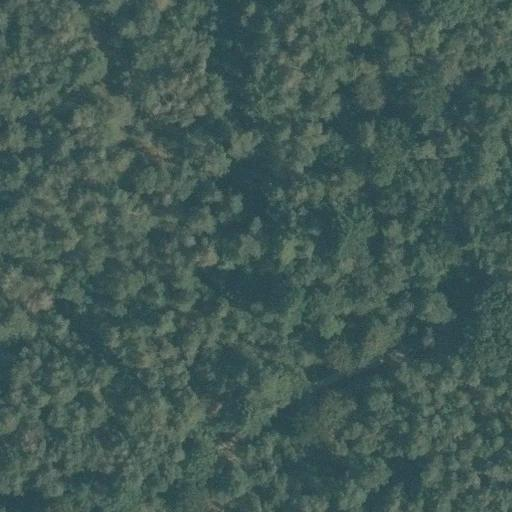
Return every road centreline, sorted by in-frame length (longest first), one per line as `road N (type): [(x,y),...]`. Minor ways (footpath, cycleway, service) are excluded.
road 1 (track): [(228,428),(95,0)]
road 2 (track): [(228,428),(383,327),(511,295)]
road 3 (track): [(0,493),(155,478),(228,428)]
